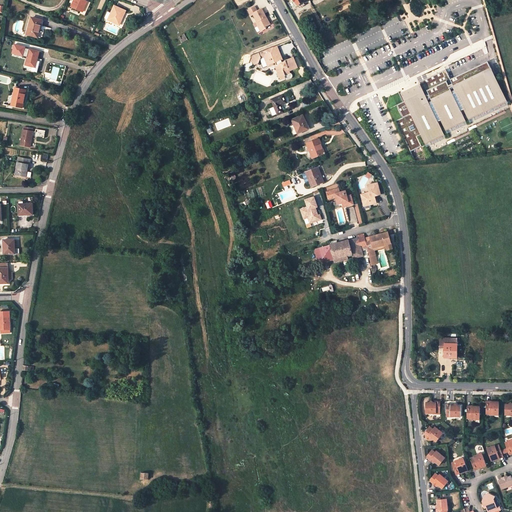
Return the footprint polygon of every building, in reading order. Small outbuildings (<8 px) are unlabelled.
[(84,0),(73,0),(71,7),(80,11),(86,13),(90,2),(84,0)] [(119,25),(125,11),(114,6),(108,20),(119,25)] [(257,11),(254,6),(248,10),(251,15),(253,14),(257,21),(256,22),(258,26),(259,25),(262,30),(266,28),(266,26),(270,24),(261,8),(257,11)] [(38,37),(42,21),(31,18),(27,35),(38,37)] [(172,42),(167,30),(163,31),(168,43),(172,42)] [(182,43),(188,40),(184,34),(179,37),(182,43)] [(275,62),(281,60),(282,59),(277,46),(263,52),(264,55),(266,61),(271,59),(272,62),(273,61),(274,63),(275,62)] [(37,58),(39,51),(30,49),(24,69),(37,72),(41,58),(37,58)] [(277,66),(279,71),(278,72),(282,80),(286,78),(285,76),(290,74),(289,71),(298,67),(294,58),(285,62),(286,63),(283,64),(277,66)] [(488,62),(450,79),(446,69),(401,91),(406,101),(397,105),(403,118),(396,121),(411,152),(422,146),(418,137),(421,135),(426,144),(444,135),(438,122),(442,120),(446,130),(466,121),(462,111),(465,109),(470,119),(507,101),(488,62)] [(13,84),(11,93),(14,93),(11,105),(22,108),(26,90),(16,88),(17,83),(13,84)] [(233,108),(248,101),(242,89),(228,95),(233,108)] [(281,106),(287,103),(283,95),(271,99),(278,115),(284,113),(281,106)] [(305,122),(306,121),(303,116),(292,120),(294,124),(290,126),(294,135),(308,129),(305,122)] [(36,129),(35,132),(32,131),(23,130),(20,145),(30,147),(32,136),(35,136),(44,137),(45,131),(36,129)] [(319,139),(307,144),(308,145),(310,150),(313,158),(325,154),(319,139)] [(29,165),(30,160),(21,159),(21,162),(18,162),(15,175),(26,176),(28,165),(29,165)] [(318,167),(302,174),(304,180),(308,178),(310,182),(312,187),(324,182),(318,167)] [(379,182),(369,184),(371,194),(369,194),(368,192),(362,194),(364,203),(373,201),(373,203),(378,202),(377,197),(374,198),(374,196),(379,195),(381,194),(379,182)] [(341,192),(340,188),(331,190),(327,191),(328,193),(329,199),(333,198),(332,196),(336,195),(337,199),(342,203),(344,202),(345,207),(354,204),(351,195),(348,195),(346,191),(341,192)] [(317,216),(314,208),(318,206),(315,197),(306,200),(309,207),(302,209),(305,218),(309,217),(311,223),(322,219),(321,215),(317,216)] [(33,214),(33,203),(24,204),(24,201),(19,201),(20,204),(18,204),(19,215),(33,214)] [(353,206),(360,224),(364,222),(358,205),(353,206)] [(374,250),(391,245),(388,232),(370,237),(374,250)] [(356,235),(357,238),(349,240),(337,243),(337,241),(331,242),(332,244),(331,245),(334,259),(335,262),(348,259),(347,255),(352,254),(353,258),(363,256),(362,250),(368,249),(367,245),(366,246),(364,238),(363,234),(356,235)] [(370,237),(364,238),(366,246),(367,245),(368,249),(373,271),(377,270),(376,265),(378,265),(374,250),(370,237)] [(15,254),(14,239),(3,240),(4,254),(15,254)] [(334,259),(331,245),(315,249),(314,249),(319,262),(325,261),(324,259),(329,257),(330,260),(334,259)] [(0,265),(0,281),(2,282),(2,283),(8,283),(8,265),(0,265)] [(0,312),(0,321),(0,329),(1,329),(1,334),(10,333),(10,329),(11,329),(10,312),(0,312)] [(446,345),(446,358),(458,359),(458,345),(457,345),(457,340),(441,339),(441,345),(446,345)] [(425,414),(435,414),(435,412),(439,412),(439,402),(435,402),(435,403),(432,404),(430,401),(428,404),(424,404),(425,414)] [(494,415),(494,414),(498,414),(498,402),(490,402),(490,404),(485,404),(485,413),(489,413),(489,414),(489,415),(494,415)] [(446,404),(446,414),(449,414),(449,416),(460,416),(460,406),(457,406),(455,404),(453,406),(450,406),(450,404),(446,404)] [(475,420),(475,419),(479,419),(479,407),(472,407),(472,409),(466,409),(466,417),(470,417),(470,419),(470,420),(475,420)] [(432,430),(430,432),(426,430),(424,433),(429,437),(430,437),(430,440),(433,440),(436,442),(441,436),(441,433),(434,427),(432,430)] [(494,445),(490,447),(490,448),(486,450),(491,461),(497,458),(497,456),(502,455),(502,454),(500,450),(499,446),(495,448),(495,446),(494,445)] [(436,453),(433,456),(430,454),(428,457),(433,461),(434,464),(436,464),(439,466),(444,460),(443,456),(438,451),(436,453)] [(482,454),(478,456),(477,455),(473,456),(473,457),(474,459),(470,460),(473,468),(478,466),(479,468),(486,465),(482,454)] [(463,459),(459,461),(459,460),(454,461),(454,462),(455,464),(451,465),(454,473),(459,471),(460,473),(467,471),(463,459)] [(438,475),(436,478),(433,475),(430,478),(436,483),(436,485),(439,485),(442,488),(447,481),(446,478),(440,473),(438,475)] [(511,478),(511,476),(507,477),(504,478),(504,477),(500,478),(501,479),(498,481),(501,489),(511,485),(511,478)] [(484,495),(482,501),(483,504),(484,503),(486,508),(487,511),(495,511),(498,511),(500,510),(499,506),(496,507),(493,499),(494,497),(488,494),(484,495)] [(446,506),(446,504),(443,500),(436,501),(437,505),(436,507),(437,509),(438,511),(439,511),(445,511),(445,510),(447,510),(448,509),(449,507),(446,506)]
